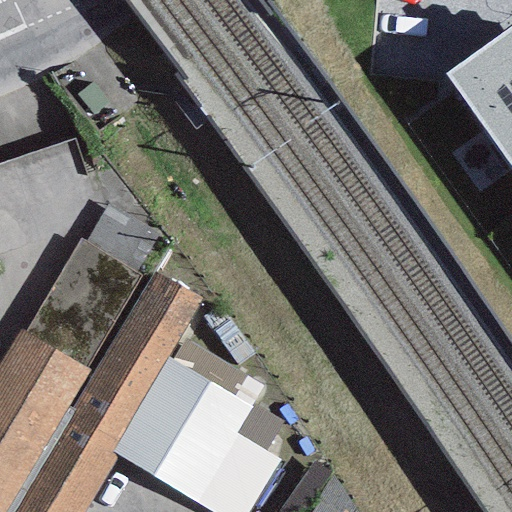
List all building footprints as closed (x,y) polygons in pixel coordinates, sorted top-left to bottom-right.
[(511,169),(511,26),(445,75),(511,169)] [(19,330),(0,363),(0,511),(82,511),(116,456),(111,453),(166,356),(198,300),(151,271),(92,372),(86,368),(141,276),(79,239),(24,332),(19,330)] [(172,360),(251,407),(253,404),(263,388),(185,340),(172,360)] [(166,356),(111,453),(116,456),(209,511),(247,511),(279,461),(264,452),(235,434),(251,407),(172,360),(166,356)] [(235,434),(264,452),(283,422),(253,404),(251,407),(235,434)] [(282,511),(309,511),(334,474),(314,461),(282,511)] [(357,511),(334,474),(309,511),(357,511)]
